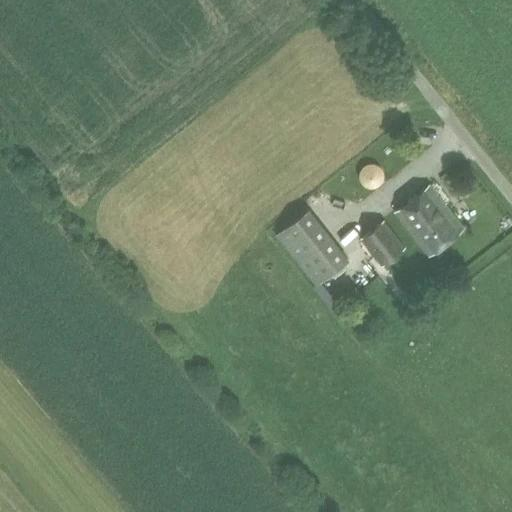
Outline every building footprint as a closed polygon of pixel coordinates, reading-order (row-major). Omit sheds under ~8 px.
[(373,164),(371,164),(370,164),(368,164),(365,166),(364,167),(363,168),(362,170),(361,172),(361,174),(361,176),(362,178),(363,180),(365,182),(366,183),(368,184),(370,185),(372,185),(374,184),(377,183),(379,182),(380,180),(381,179),(382,176),(382,173),(381,171),(380,168),(379,167),(377,166),(375,164),(373,164)] [(395,210),(429,254),(464,227),(430,183),(395,210)] [(349,258),(309,208),(277,234),(316,284),(349,258)] [(361,238),(382,264),(404,247),(383,220),(361,238)] [(347,243),(363,233),(356,223),(341,233),(347,243)]
